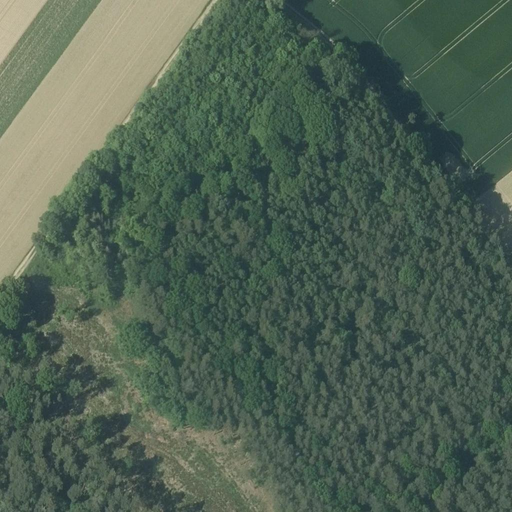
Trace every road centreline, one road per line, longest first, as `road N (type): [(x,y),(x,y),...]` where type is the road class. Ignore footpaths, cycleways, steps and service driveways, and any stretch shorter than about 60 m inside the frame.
road 1 (track): [(0,317),(228,0)]
road 2 (track): [(511,272),(339,52),(271,0)]
